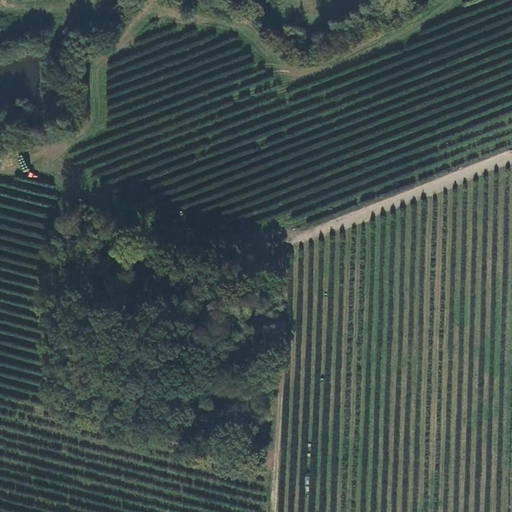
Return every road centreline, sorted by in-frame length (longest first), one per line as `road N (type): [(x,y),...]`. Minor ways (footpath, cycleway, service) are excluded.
road 1 (track): [(511,153),(245,260),(209,259),(42,168)]
road 2 (track): [(283,245),(272,511)]
